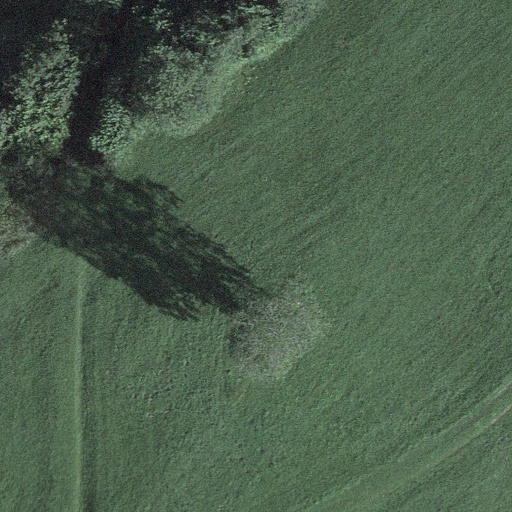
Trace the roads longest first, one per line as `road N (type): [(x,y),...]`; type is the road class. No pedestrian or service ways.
road 1 (track): [(133,0),(94,94),(80,208),(68,511)]
road 2 (track): [(337,511),(464,439),(511,395)]
